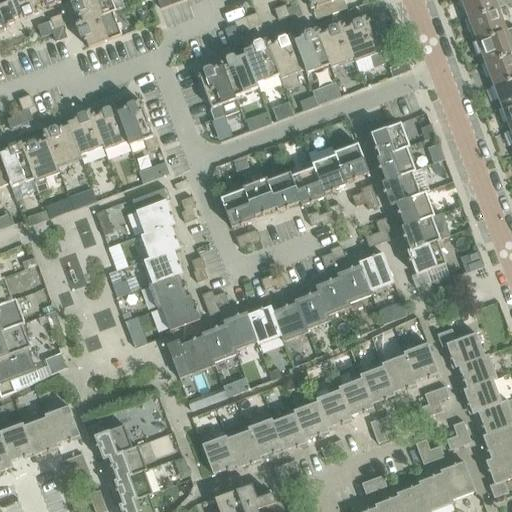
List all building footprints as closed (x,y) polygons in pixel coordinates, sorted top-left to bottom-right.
[(0,0),(0,34),(4,33),(5,30),(5,28),(6,28),(7,29),(9,28),(9,27),(16,24),(14,20),(13,20),(5,0),(0,0)] [(5,0),(13,20),(14,20),(19,18),(20,20),(22,19),(22,17),(23,17),(24,19),(27,20),(31,18),(33,15),(32,13),(36,12),(37,16),(38,15),(38,13),(39,13),(38,8),(35,9),(31,0),(5,0)] [(31,0),(35,9),(38,8),(41,7),(41,8),(44,7),(44,6),(45,5),(46,7),(49,9),(53,7),(54,3),(54,2),(58,1),(59,4),(60,4),(59,0),(31,0)] [(115,13),(110,0),(71,0),(72,1),(69,2),(70,3),(74,2),(75,5),(73,6),(71,9),(73,14),(76,15),(78,15),(79,16),(78,17),(78,19),(80,19),(81,22),(82,24),(112,13),(113,14),(115,13)] [(156,0),(161,10),(172,6),(169,0),(156,0)] [(306,0),(308,4),(311,6),(313,5),(314,9),(310,10),(311,11),(312,11),(317,21),(346,10),(342,0),(306,0)] [(465,11),(469,20),(469,21),(497,10),(511,4),(511,0),(500,0),(494,2),(493,0),(456,0),(461,12),(465,11)] [(298,5),(286,10),(289,18),(288,18),(290,22),(302,17),(298,5)] [(278,22),(288,18),(289,18),(286,10),(285,6),(273,11),(278,22)] [(473,33),(477,43),(478,44),(506,33),(497,10),(469,21),(469,20),(464,22),(469,34),(473,33)] [(121,37),(113,14),(112,13),(82,24),(81,22),(77,24),(78,26),(75,27),(76,28),(80,26),(81,30),(79,31),(78,34),(79,39),(82,40),(84,39),(85,40),(83,41),(84,44),(86,43),(88,50),(121,37)] [(49,20),(50,22),(53,31),(54,31),(63,28),(66,27),(61,15),(49,20)] [(256,15),(245,19),(249,31),(261,27),(256,15)] [(348,28),(344,30),(342,30),(353,61),(358,75),(385,65),(381,55),(380,54),(373,38),(384,34),(377,15),(366,19),(365,18),(364,18),(365,22),(361,23),(361,22),(358,20),(352,22),(351,25),(352,27),(350,27),(350,26),(347,27),(348,28)] [(234,23),(235,27),(238,35),(239,35),(249,31),(245,19),(234,23)] [(42,38),(52,35),(52,34),(51,32),(53,31),(50,22),(38,27),(42,38)] [(324,34),(320,35),(318,36),(329,67),(330,70),(353,61),(342,30),(344,30),(343,27),(341,28),(339,24),(338,24),(340,28),(337,29),(336,27),(333,26),(328,28),(327,31),(328,32),(326,33),(326,32),(324,33),(324,34)] [(240,38),(239,35),(238,35),(235,27),(224,31),(228,43),(240,38)] [(67,39),(63,28),(54,31),(53,31),(51,32),(52,34),(52,35),(56,44),(67,39)] [(299,40),(294,42),(304,72),(306,76),(329,67),(318,36),(320,35),(318,31),(317,32),(316,29),(314,30),(316,34),(312,35),(311,34),(308,32),(304,34),(303,37),(303,39),(302,39),(301,38),(298,39),(299,40)] [(482,56),(486,66),(511,56),(511,30),(506,33),(478,44),(477,43),(473,45),(478,57),(482,56)] [(273,46),(270,47),(268,48),(279,77),(280,81),(304,72),(294,42),(293,39),(291,39),(290,36),(288,36),(290,40),(287,41),(286,39),(283,38),(278,40),(277,43),(278,45),(276,45),(276,44),(273,45),(273,46)] [(243,53),(244,57),(245,56),(256,86),(257,85),(279,77),(268,48),(270,47),(269,44),(267,44),(265,41),(264,41),(265,45),(262,46),(261,44),(259,43),(253,45),(252,48),(253,49),(252,50),(251,49),(248,49),(249,51),(243,53)] [(220,67),(221,69),(223,68),(234,98),(235,97),(259,89),(257,85),(256,86),(245,56),(244,57),(238,59),(238,57),(235,58),(236,60),(234,60),(233,58),(231,57),(226,59),(225,62),(225,64),(222,65),(220,61),(219,61),(220,64),(218,65),(219,68),(220,67)] [(494,88),(511,82),(511,56),(486,66),(481,67),(486,79),(490,78),(494,88)] [(236,100),(235,97),(234,98),(223,68),(221,69),(216,70),(215,69),(213,70),(213,71),(212,72),(211,70),(209,68),(204,70),(203,73),(204,75),(200,76),(199,72),(197,73),(198,77),(197,78),(198,80),(200,80),(210,109),(210,113),(213,122),(225,117),(221,106),(236,100)] [(499,101),(503,110),(504,111),(511,107),(511,82),(495,89),(494,88),(490,90),(495,102),(499,101)] [(18,101),(22,112),(22,113),(28,110),(29,111),(34,108),(30,97),(18,101)] [(123,111),(120,113),(117,114),(128,143),(127,143),(129,147),(143,142),(148,153),(160,149),(156,139),(153,138),(142,108),(144,107),(142,104),(141,105),(140,101),(138,102),(140,105),(137,106),(136,105),(132,104),(128,105),(127,108),(127,110),(126,110),(125,109),(123,110),(123,111)] [(98,116),(95,117),(93,118),(92,118),(103,148),(102,148),(104,152),(127,143),(128,143),(117,114),(120,113),(118,109),(117,109),(115,105),(114,106),(115,110),(112,111),(111,109),(108,108),(103,110),(102,112),(103,114),(101,115),(100,114),(98,115),(98,116)] [(507,123),(511,133),(511,134),(511,133),(511,107),(504,111),(503,110),(498,112),(503,125),(507,123)] [(17,114),(18,117),(21,126),(33,121),(29,111),(28,110),(22,113),(22,112),(17,114)] [(67,124),(68,126),(79,157),(102,148),(103,148),(92,118),(93,118),(95,117),(94,114),(92,114),(90,111),(89,111),(90,115),(87,116),(86,114),(83,113),(78,115),(77,118),(78,120),(77,120),(76,119),(73,120),(73,121),(67,124)] [(23,129),(21,126),(18,117),(7,122),(12,134),(23,129)] [(376,152),(379,159),(379,160),(406,150),(409,149),(400,125),(380,133),(376,121),(362,127),(366,139),(371,137),(375,150),(373,150),(374,153),(376,152)] [(80,160),(79,157),(68,126),(62,129),(61,127),(59,128),(59,130),(58,130),(58,129),(54,127),(49,129),(48,132),(49,134),(45,135),(44,131),(43,132),(44,136),(42,136),(44,142),(46,141),(57,169),(80,160)] [(60,175),(57,169),(46,141),(44,142),(41,144),(40,142),(38,143),(39,144),(37,145),(36,143),(33,142),(29,144),(27,147),(28,148),(24,150),(23,150),(34,180),(33,180),(34,183),(33,186),(37,196),(49,191),(45,180),(60,175)] [(4,154),(0,155),(0,159),(10,185),(9,186),(10,189),(33,180),(34,180),(23,150),(24,150),(22,144),(21,144),(22,148),(18,149),(18,148),(14,146),(10,148),(8,151),(9,152),(8,153),(7,152),(4,153),(4,154)] [(357,145),(333,154),(345,184),(352,181),(353,183),(355,182),(355,181),(368,176),(357,145)] [(380,171),(384,183),(384,184),(410,174),(411,175),(414,173),(406,150),(379,160),(379,159),(376,160),(379,169),(377,169),(378,172),(380,171)] [(334,157),(311,166),(323,196),(324,195),(331,193),(331,195),(334,194),(333,192),(346,187),(345,184),(333,154),(333,155),(334,157)] [(0,188),(9,186),(10,185),(0,159),(0,188)] [(247,162),(234,166),(237,174),(249,169),(247,162)] [(169,173),(166,164),(144,172),(147,181),(169,173)] [(289,174),(300,204),(300,205),(301,208),(309,205),(310,207),(312,206),(312,204),(325,199),(324,195),(323,196),(311,166),(312,170),(291,178),(289,174)] [(449,172),(439,176),(443,187),(453,183),(449,172)] [(266,180),(265,180),(276,210),(277,213),(285,210),(286,212),(288,211),(287,209),(300,205),(300,204),(289,174),(267,182),(266,180)] [(390,209),(395,207),(395,206),(419,197),(419,196),(411,175),(410,174),(384,184),(384,183),(380,185),(384,193),(382,194),(383,196),(384,195),(390,209)] [(265,180),(242,188),(254,219),(254,218),(261,216),(262,217),(264,216),(264,215),(276,210),(265,180)] [(355,209),(365,205),(366,205),(364,201),(375,197),(370,186),(360,190),(361,194),(351,198),(355,209)] [(255,221),(254,218),(254,219),(242,188),(242,189),(243,191),(220,200),(231,230),(239,227),(240,229),(243,228),(242,226),(255,221)] [(136,213),(144,236),(145,238),(171,229),(175,227),(172,219),(174,218),(173,215),(171,216),(166,204),(171,202),(166,190),(151,195),(155,206),(136,213)] [(399,216),(403,228),(403,229),(430,219),(433,218),(424,194),(419,196),(419,197),(395,206),(395,207),(398,214),(396,214),(397,217),(399,216)] [(379,208),(375,197),(364,201),(366,205),(365,205),(368,212),(379,208)] [(181,203),(185,213),(192,211),(196,210),(191,199),(181,203)] [(327,209),(328,213),(331,220),(342,216),(338,205),(327,209)] [(196,222),(192,211),(185,213),(181,215),(185,226),(196,222)] [(105,212),(96,216),(104,238),(113,235),(105,212)] [(310,228),(321,224),(318,217),(317,213),(306,217),(310,228)] [(328,213),(318,217),(321,224),(322,228),(333,224),(331,220),(328,213)] [(405,240),(409,252),(409,253),(436,242),(436,243),(448,239),(439,216),(433,218),(430,219),(403,229),(403,228),(400,229),(404,237),(402,238),(403,241),(405,240)] [(375,223),(379,234),(386,231),(389,230),(385,219),(375,223)] [(140,238),(149,261),(149,262),(173,253),(174,253),(180,251),(177,243),(178,242),(177,240),(175,240),(171,229),(145,238),(144,236),(140,238)] [(256,231),(245,235),(250,246),(260,242),(256,231)] [(379,234),(376,235),(380,246),(390,242),(386,231),(379,234)] [(239,250),(250,246),(245,235),(235,239),(239,250)] [(369,250),(380,246),(376,235),(365,239),(369,250)] [(445,266),(436,243),(436,242),(409,253),(409,252),(406,253),(409,261),(408,262),(409,264),(410,264),(415,276),(410,278),(415,290),(429,285),(425,273),(445,266)] [(330,251),(331,254),(334,262),(344,258),(340,247),(330,251)] [(143,263),(152,286),(152,287),(178,277),(179,277),(182,276),(179,268),(181,267),(180,265),(178,265),(174,253),(173,253),(149,262),(149,261),(143,263)] [(336,266),(334,262),(331,254),(321,258),(325,270),(336,266)] [(358,264),(359,267),(361,267),(371,294),(394,285),(382,255),(374,258),(374,257),(371,258),(371,259),(358,264)] [(191,263),(194,273),(203,271),(206,270),(201,259),(191,263)] [(336,276),(337,280),(339,279),(349,305),(372,296),(371,294),(361,267),(359,267),(352,270),(352,268),(349,269),(349,271),(336,276)] [(207,281),(203,271),(194,273),(192,274),(196,285),(207,281)] [(158,311),(161,310),(161,309),(186,300),(187,298),(184,291),(185,291),(185,288),(183,288),(179,277),(178,277),(152,287),(152,286),(148,287),(158,311)] [(264,292),(274,288),(272,281),(271,278),(260,282),(264,292)] [(272,281),(274,288),(276,292),(286,288),(283,278),(272,281)] [(0,307),(13,303),(13,302),(4,279),(1,280),(2,281),(0,281),(0,307)] [(315,289),(317,294),(319,294),(327,317),(328,318),(351,309),(349,305),(339,279),(337,280),(331,282),(330,281),(327,282),(328,284),(315,289)] [(115,286),(119,298),(129,295),(124,283),(115,286)] [(218,309),(228,305),(224,294),(214,298),(212,293),(201,297),(209,318),(220,314),(218,309)] [(294,303),(295,306),(296,305),(306,333),(307,332),(330,323),(328,318),(327,317),(319,294),(317,294),(310,297),(310,295),(307,297),(307,298),(294,303)] [(190,297),(187,298),(186,300),(161,309),(161,310),(170,333),(199,321),(196,313),(198,312),(197,310),(195,310),(190,297)] [(0,334),(22,326),(22,327),(25,326),(16,301),(13,302),(13,303),(0,307),(0,334)] [(284,310),(273,314),(272,314),(281,339),(283,345),(308,335),(307,332),(306,333),(296,305),(295,306),(287,309),(287,307),(284,308),(284,310)] [(260,313),(248,317),(248,319),(257,344),(257,345),(258,348),(281,339),(272,314),(273,314),(271,309),(263,312),(262,310),(259,311),(260,313)] [(48,333),(59,330),(54,315),(44,318),(48,333)] [(223,324),(224,327),(225,327),(235,352),(235,353),(257,345),(257,344),(248,319),(248,317),(247,315),(238,318),(238,316),(235,317),(236,319),(223,324)] [(138,319),(125,324),(134,350),(147,346),(138,319)] [(0,360),(28,351),(31,350),(22,327),(22,326),(0,334),(0,360)] [(201,336),(202,339),(203,339),(213,366),(214,365),(236,356),(235,353),(235,352),(225,327),(224,327),(217,330),(216,328),(214,329),(214,331),(201,336)] [(456,370),(460,368),(459,368),(485,360),(485,359),(476,335),(456,343),(452,332),(438,337),(443,349),(447,347),(456,370)] [(215,368),(214,365),(213,366),(203,339),(202,339),(195,341),(194,340),(192,341),(192,342),(180,347),(179,343),(167,347),(172,362),(180,381),(215,368)] [(311,344),(302,347),(307,359),(316,356),(311,344)] [(405,354),(406,357),(416,383),(438,374),(428,346),(405,354)] [(37,373),(28,351),(0,360),(0,399),(0,400),(16,394),(16,393),(25,389),(21,379),(37,373)] [(384,368),(383,368),(393,395),(417,386),(416,383),(406,357),(383,366),(384,368)] [(460,368),(468,391),(492,382),(497,381),(488,358),(485,359),(485,360),(459,368),(460,368)] [(362,380),(361,380),(371,406),(394,398),(393,395),(383,368),(360,377),(362,380)] [(279,370),(269,374),(272,383),(282,379),(279,370)] [(225,387),(229,399),(250,391),(245,380),(225,387)] [(372,410),(371,406),(361,380),(339,388),(340,392),(350,418),(372,410)] [(472,416),(478,414),(501,406),(492,382),(468,391),(464,392),(472,416)] [(425,396),(429,406),(440,402),(450,399),(446,388),(425,396)] [(189,403),(188,404),(189,407),(191,414),(227,400),(223,390),(193,402),(189,403)] [(351,421),(350,418),(340,392),(317,400),(318,403),(327,430),(328,429),(351,421)] [(440,402),(429,406),(418,410),(422,420),(443,413),(440,402)] [(294,412),(295,415),(305,442),(306,441),(329,433),(328,429),(327,430),(318,403),(294,412)] [(478,414),(487,437),(511,428),(511,413),(508,403),(501,406),(478,414)] [(46,416),(47,419),(57,446),(80,437),(69,408),(46,416)] [(295,415),(273,423),(283,450),(284,453),(307,444),(306,441),(305,442),(295,415)] [(385,430),(395,427),(391,416),(370,424),(378,445),(389,441),(385,430)] [(47,419),(24,427),(34,454),(35,457),(58,448),(57,446),(47,419)] [(248,429),(249,432),(250,431),(260,459),(260,458),(283,450),(273,423),(272,423),(271,420),(248,429)] [(103,461),(109,459),(108,459),(133,451),(133,450),(124,427),(104,434),(101,423),(86,428),(91,440),(94,438),(103,461)] [(451,452),(472,444),(464,423),(453,427),(457,437),(447,441),(451,452)] [(0,433),(2,439),(2,438),(11,463),(11,462),(34,454),(24,427),(23,425),(0,433)] [(483,439),(491,461),(491,462),(511,453),(511,428),(487,437),(483,439)] [(261,461),(260,458),(260,459),(250,431),(249,432),(226,440),(237,467),(236,467),(237,470),(261,461)] [(213,475),(236,467),(237,467),(226,440),(226,437),(202,446),(213,475)] [(0,439),(0,472),(13,468),(11,462),(11,463),(2,438),(2,439),(0,439)] [(324,460),(346,452),(342,442),(321,449),(324,460)] [(424,466),(444,459),(441,449),(431,452),(427,442),(416,445),(424,466)] [(108,459),(109,459),(117,482),(144,472),(147,471),(139,448),(133,450),(133,451),(108,459)] [(511,481),(511,453),(491,462),(491,461),(486,463),(494,486),(490,487),(495,500),(510,495),(506,483),(511,481)] [(66,474),(77,470),(76,470),(87,466),(83,456),(62,463),(66,474)] [(183,459),(174,463),(176,468),(181,469),(186,467),(183,459)] [(295,462),(288,465),(274,470),(281,489),(282,493),(293,489),(289,477),(299,473),(295,462)] [(442,472),(443,475),(452,501),(453,501),(475,493),(464,463),(442,472)] [(91,477),(87,466),(76,470),(77,470),(80,481),(91,477)] [(114,483),(122,507),(149,497),(149,498),(153,496),(144,472),(117,482),(114,483)] [(420,484),(421,486),(430,511),(433,511),(454,504),(453,501),(452,501),(443,475),(420,484)] [(363,485),(364,489),(367,495),(387,488),(383,477),(363,485)] [(215,500),(219,511),(223,511),(258,499),(252,485),(215,500)] [(397,495),(398,498),(399,498),(404,511),(430,511),(421,486),(397,495)] [(95,511),(107,511),(101,493),(90,497),(95,511)] [(258,511),(275,504),(271,495),(258,500),(258,499),(223,511),(258,511)] [(154,511),(149,498),(149,497),(122,507),(119,508),(120,511),(154,511)] [(375,507),(376,510),(377,510),(377,511),(404,511),(399,498),(398,498),(375,507)] [(307,511),(310,511),(306,501),(288,508),(289,511),(307,511)]
